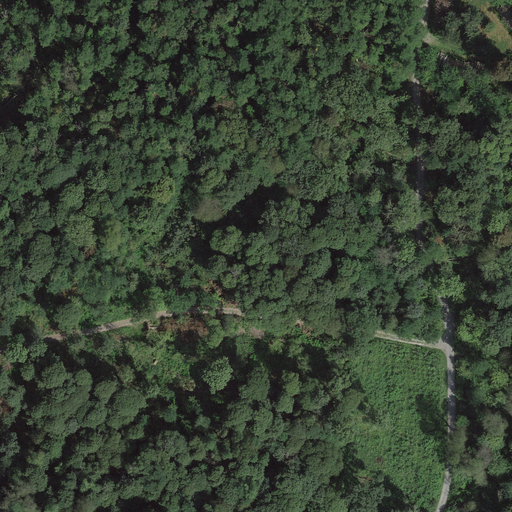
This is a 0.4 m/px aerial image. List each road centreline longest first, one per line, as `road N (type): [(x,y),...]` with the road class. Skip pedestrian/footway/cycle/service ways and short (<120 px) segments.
road 1 (track): [(424,0),(415,49),(418,227),(444,312),(457,420),(443,511)]
road 2 (track): [(0,349),(218,309),(448,348)]
